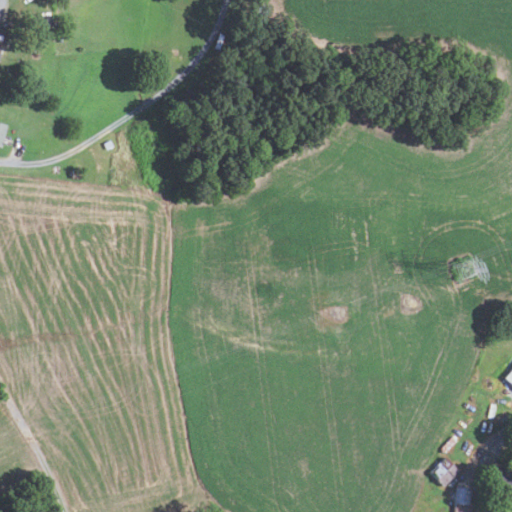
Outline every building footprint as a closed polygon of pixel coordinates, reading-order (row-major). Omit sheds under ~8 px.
[(269,7),(265,23),(257,21),(259,15),(252,14),(254,6),(260,7),(260,5),(269,7)] [(43,18),(44,27),(52,26),(51,18),(43,18)] [(106,150),(103,144),(109,140),(112,147),(106,150)] [(80,171),(80,179),(71,178),(72,170),(80,171)] [(511,386),(511,364),(501,377),(511,386)] [(491,470),(494,457),(481,454),(479,467),(491,470)] [(458,469),(441,485),(429,472),(446,456),(458,469)] [(511,490),(493,486),(496,468),(511,471),(511,490)] [(470,488),(468,511),(453,511),(455,486),(470,488)]
